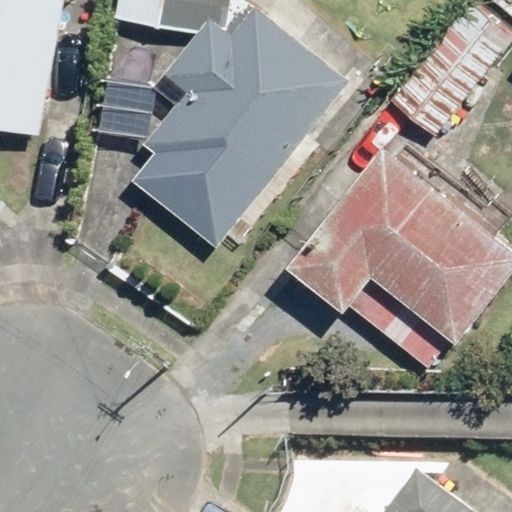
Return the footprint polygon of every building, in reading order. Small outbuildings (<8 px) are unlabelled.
[(0,0),(0,118),(55,129),(81,0),(0,0)] [(136,163),(236,243),(367,80),(267,0),(245,27),(224,10),(175,70),(197,87),(136,163)] [(511,61),(511,23),(484,0),(481,0),(403,93),(451,134),(511,61)] [(324,255),(442,351),(511,265),(511,214),(419,139),(324,255)] [(411,511),(461,511),(429,489),(411,511)]
